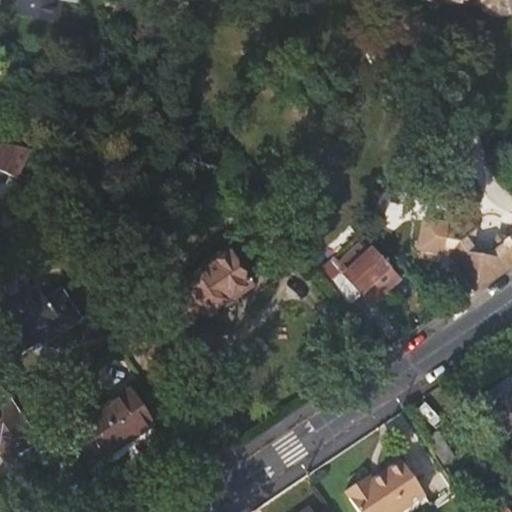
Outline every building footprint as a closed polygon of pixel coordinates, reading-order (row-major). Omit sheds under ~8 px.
[(15,0),(14,11),(55,18),(58,0),(15,0)] [(101,0),(99,4),(110,15),(116,0),(101,0)] [(19,104),(12,141),(27,143),(32,119),(39,120),(45,109),(19,104)] [(30,148),(2,143),(0,147),(0,170),(17,178),(30,148)] [(450,255),(474,289),(511,263),(511,237),(505,236),(505,239),(496,237),(494,251),(481,259),(478,259),(475,258),(468,245),(472,229),(439,223),(434,250),(442,252),(442,253),(450,255)] [(342,267),(335,274),(327,280),(348,305),(362,292),(371,303),(397,279),(368,245),(358,245),(338,262),(342,267)] [(206,314),(249,285),(227,251),(183,280),(185,284),(172,293),(190,320),(204,311),(206,314)] [(335,274),(326,264),(323,266),(319,271),(327,280),(335,274)] [(47,303),(38,288),(0,313),(0,323),(21,355),(76,317),(60,294),(47,303)] [(511,380),(497,390),(495,387),(480,396),(511,443),(511,380)] [(108,457),(155,426),(130,389),(85,421),(108,457)] [(0,402),(0,448),(5,445),(14,457),(38,441),(8,397),(0,402)] [(438,431),(426,439),(445,467),(457,458),(438,431)] [(366,471),(343,487),(360,511),(391,511),(422,492),(398,457),(370,476),(366,471)]
